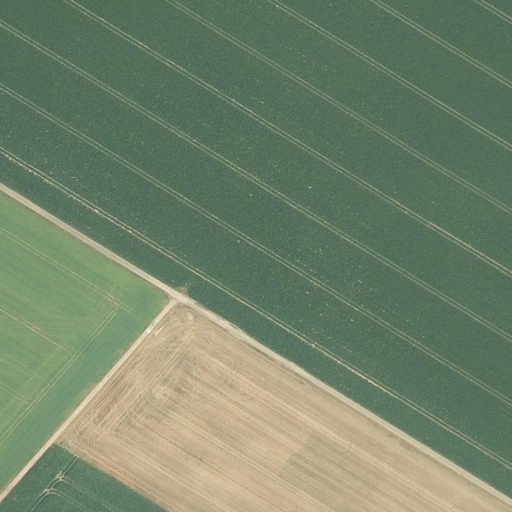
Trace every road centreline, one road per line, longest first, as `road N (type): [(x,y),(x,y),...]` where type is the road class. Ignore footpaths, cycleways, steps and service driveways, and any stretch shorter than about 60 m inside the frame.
road 1 (track): [(0,186),(511,502)]
road 2 (track): [(177,296),(0,499)]
